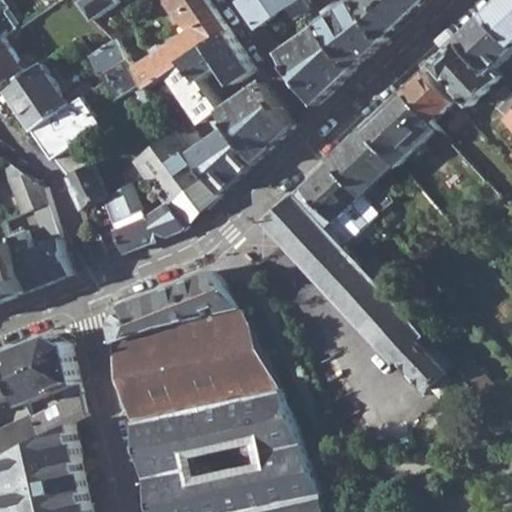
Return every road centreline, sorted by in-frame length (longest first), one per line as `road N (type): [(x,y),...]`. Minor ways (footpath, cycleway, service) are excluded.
road 1 (residential): [(90,299),(200,251),(327,134)]
road 2 (residential): [(90,299),(133,511)]
road 3 (residential): [(0,132),(59,179),(90,299)]
road 4 (residential): [(327,134),(473,0)]
road 5 (residential): [(231,0),(327,134)]
